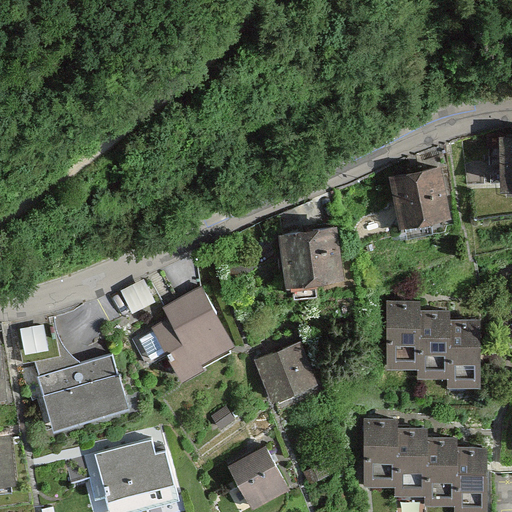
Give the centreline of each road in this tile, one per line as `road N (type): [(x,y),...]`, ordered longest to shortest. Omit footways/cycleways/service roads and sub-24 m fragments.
road 1 (residential): [(0,307),(71,294),(496,113),(511,113)]
road 2 (track): [(188,78),(75,169),(0,214)]
